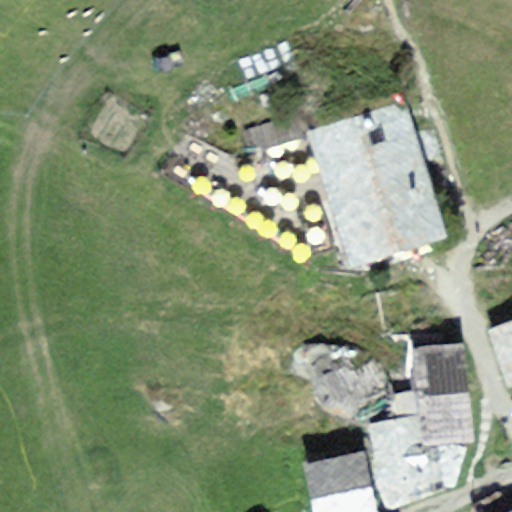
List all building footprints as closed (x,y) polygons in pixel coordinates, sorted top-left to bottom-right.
[(420,97),(315,131),(359,267),(465,233),(420,97)] [(511,318),(494,325),(511,373),(511,318)] [(463,344),(413,348),(424,445),(475,441),(463,344)] [(422,490),(410,424),(368,431),(379,497),(422,490)] [(371,511),(360,456),(305,467),(315,511),(371,511)]
